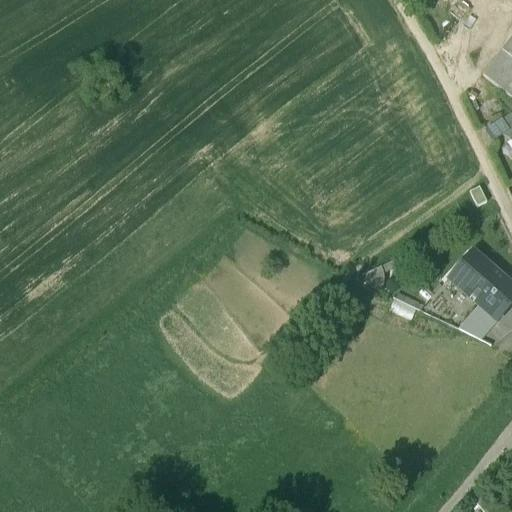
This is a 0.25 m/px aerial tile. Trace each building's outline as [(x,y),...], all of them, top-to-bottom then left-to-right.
[(511,40),(481,78),(511,102),(511,40)] [(511,114),(493,129),(501,139),(506,136),(511,144),(511,114)] [(487,203),(479,189),(470,194),(478,208),(487,203)] [(511,303),(511,290),(471,252),(447,278),(479,307),(495,322),(511,303)] [(495,322),(479,307),(458,329),(479,340),(495,322)] [(501,511),(488,495),(474,506),(478,511),(501,511)]
